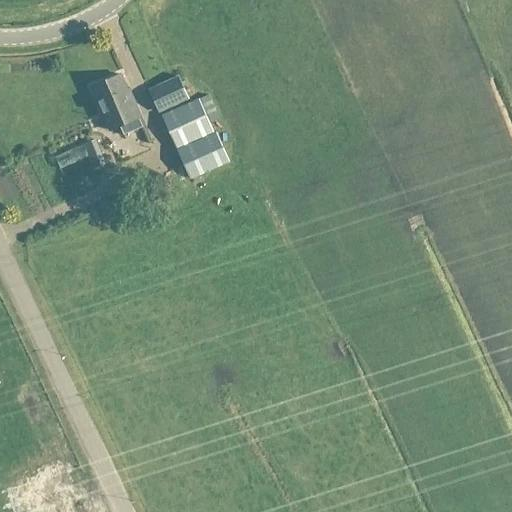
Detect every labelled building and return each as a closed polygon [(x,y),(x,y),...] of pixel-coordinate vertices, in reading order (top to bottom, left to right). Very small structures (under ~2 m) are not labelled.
[(39,49),(20,53),(23,68),(42,64),(39,49)] [(109,131),(119,127),(123,136),(144,127),(140,118),(130,94),(128,95),(120,75),(91,88),(109,131)] [(189,101),(179,77),(149,90),(154,102),(159,113),(189,101)] [(225,162),(214,136),(215,135),(211,127),(219,123),(208,97),(200,100),(162,116),(176,150),(188,177),(225,162)] [(94,140),(82,145),(92,169),(104,164),(94,140)]
